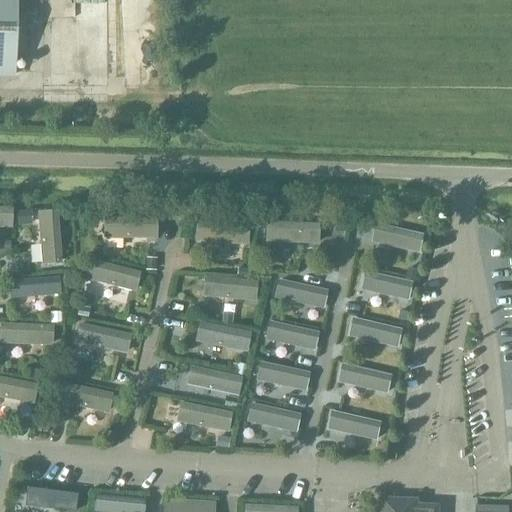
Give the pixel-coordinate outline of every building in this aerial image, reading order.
[(0,0),(0,74),(14,75),(16,0),(0,0)] [(28,210),(17,211),(18,225),(29,224),(28,210)] [(334,222),(334,231),(344,232),(344,223),(334,222)] [(154,259),(146,259),(146,270),(154,270),(154,259)] [(238,268),(237,277),(246,278),(247,269),(238,268)] [(409,268),(407,279),(415,281),(418,270),(409,268)] [(78,308),(77,316),(86,317),(87,309),(78,308)] [(401,310),(399,318),(406,320),(408,311),(401,310)] [(60,312),(49,313),(50,323),(52,323),(61,322),(60,312)] [(223,313),(222,324),(231,325),(232,314),(223,313)] [(239,365),(236,374),(244,376),(247,367),(239,365)] [(64,369),(62,378),(72,380),(73,371),(64,369)] [(31,370),(31,381),(39,381),(39,370),(31,370)] [(226,397),(224,406),(234,409),(236,400),(226,397)] [(20,405),(19,414),(29,415),(30,407),(20,405)] [(55,414),(53,422),(62,424),(64,415),(55,414)] [(218,438),(217,447),(227,449),(228,440),(218,438)]
